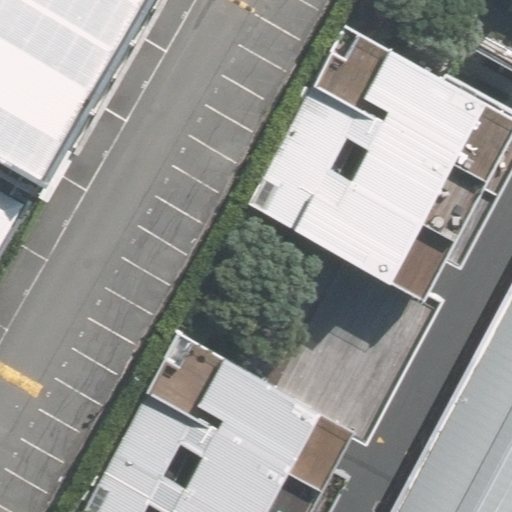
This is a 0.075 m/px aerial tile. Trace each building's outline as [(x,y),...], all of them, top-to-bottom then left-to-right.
[(0,0),(0,245),(46,167),(145,0),(0,0)] [(476,170),(507,111),(346,25),(314,84),(476,170)] [(444,230),(476,170),(314,84),(282,144),(444,230)] [(412,289),(444,230),(282,144),(250,203),(412,289)] [(511,511),(511,291),(392,511),(511,511)] [(310,480),(342,420),(180,335),(148,394),(310,480)] [(226,511),(292,511),(310,480),(148,394),(116,454),(226,511)] [(226,511),(116,454),(84,511),(226,511)]
